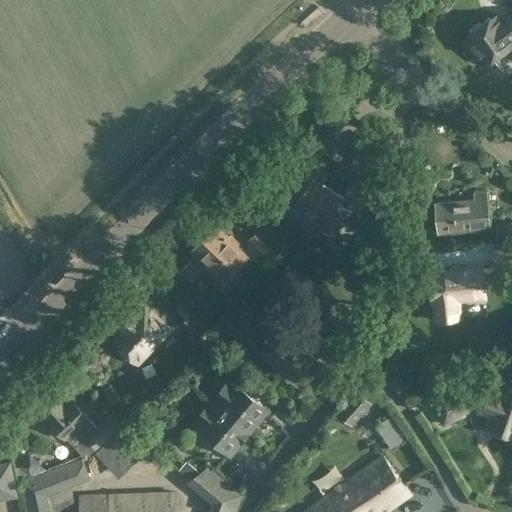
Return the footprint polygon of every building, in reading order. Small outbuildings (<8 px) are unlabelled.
[(511,46),(511,16),(502,23),(496,14),(466,36),(475,50),(473,51),(482,65),(492,59),(511,46)] [(298,151),(282,173),(304,189),(297,198),(322,215),(317,222),(318,223),(333,234),(351,210),(358,215),(374,193),(358,182),(368,168),(355,158),(348,167),(356,172),(349,183),(351,185),(342,198),(321,183),(328,173),(298,151)] [(434,202),(438,233),(491,228),(487,191),(473,192),(474,197),(434,202)] [(511,221),(496,223),(498,238),(511,236),(511,221)] [(246,257),(213,225),(189,250),(223,282),(246,257)] [(275,243),(258,228),(250,238),(266,253),(275,243)] [(511,247),(491,249),(492,266),(511,263),(511,247)] [(449,270),(449,271),(428,273),(431,304),(433,303),(435,321),(459,318),(457,300),(484,298),(481,267),(449,270)] [(357,284),(356,289),(358,294),(363,295),(367,292),(369,288),(366,283),(361,282),(357,284)] [(195,315),(205,324),(217,312),(207,303),(195,315)] [(118,328),(121,332),(114,339),(124,349),(128,345),(140,357),(167,329),(145,308),(132,321),(128,317),(118,328)] [(179,326),(190,334),(199,322),(188,313),(179,326)] [(244,327),(257,338),(266,327),(253,316),(244,327)] [(311,358),(281,331),(263,352),(293,378),(311,358)] [(267,408),(230,378),(211,401),(247,431),(256,421),(257,421),(267,408)] [(511,399),(471,385),(431,404),(442,426),(462,416),(462,414),(472,409),(487,414),(484,425),(491,427),(490,429),(511,437),(511,434),(511,399)] [(338,412),(352,425),(373,403),(359,389),(338,412)] [(238,442),(247,431),(211,401),(192,424),(229,454),(239,442),(238,442)] [(146,410),(136,402),(122,418),(132,427),(146,410)] [(58,405),(42,417),(64,441),(73,433),(84,445),(86,442),(95,452),(112,436),(115,439),(125,429),(111,417),(96,429),(72,405),(64,412),(58,405)] [(137,430),(149,441),(161,427),(149,417),(137,430)] [(95,452),(118,478),(152,446),(130,428),(116,441),(111,436),(95,452)] [(41,462),(30,453),(19,466),(14,467),(17,480),(29,475),(30,476),(41,462)] [(382,453),(301,511),(387,511),(412,494),(382,453)] [(81,457),(21,480),(26,511),(50,511),(46,493),(91,478),(85,462),(83,462),(81,457)] [(0,461),(0,500),(18,497),(11,460),(0,461)] [(212,502),(208,511),(236,511),(242,493),(209,465),(187,480),(212,502)] [(174,511),(174,491),(79,498),(79,511),(174,511)]
